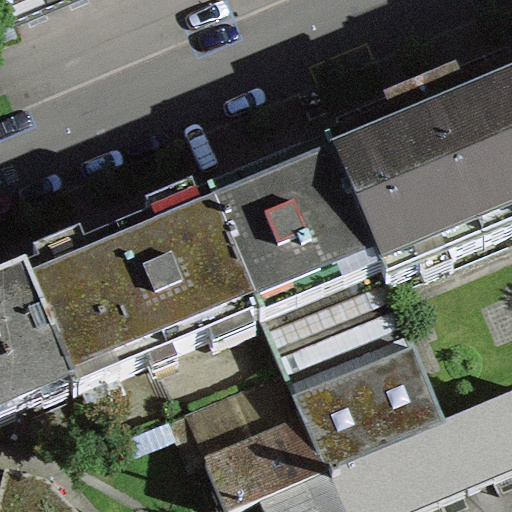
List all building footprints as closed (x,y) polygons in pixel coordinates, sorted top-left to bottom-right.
[(14,27),(16,26),(79,0),(0,0),(3,9),(6,8),(14,27)] [(511,72),(341,144),(328,150),(386,288),(511,235),(511,72)] [(386,288),(328,150),(210,199),(261,321),(284,376),(187,417),(227,511),(240,511),(270,499),(326,476),(444,427),(386,288)] [(24,277),(69,385),(71,389),(75,399),(261,321),(210,199),(24,277)] [(24,277),(0,287),(0,410),(8,407),(11,414),(42,401),(39,394),(61,385),(64,392),(71,389),(69,385),(24,277)] [(326,476),(340,511),(427,511),(511,476),(511,398),(444,427),(326,476)] [(0,508),(3,511),(71,511),(45,484),(7,474),(0,500),(0,508)] [(340,511),(326,476),(270,499),(275,511),(340,511)]
